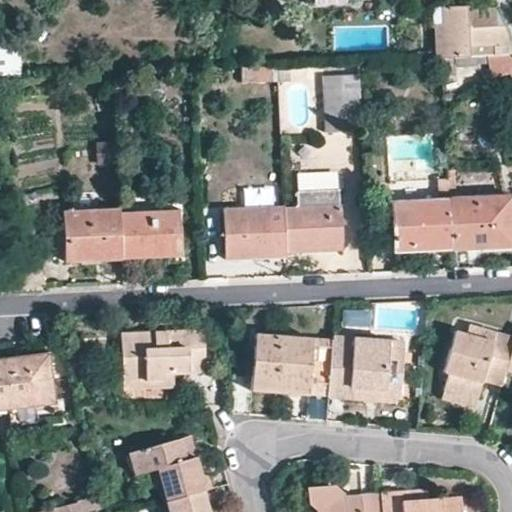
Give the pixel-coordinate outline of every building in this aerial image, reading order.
[(444,28),(438,29),(436,29),(438,59),(444,59),(457,58),(481,57),(487,57),(501,56),(500,44),(511,43),(499,13),(485,14),(483,12),(444,13),(444,28)] [(0,49),(0,78),(16,78),(14,49),(0,49)] [(457,58),(444,59),(445,83),(458,83),(457,58)] [(289,66),(290,82),(302,81),(301,65),(289,66)] [(281,82),(281,66),(252,67),(252,83),(281,82)] [(367,134),(364,75),(334,77),(336,135),(367,134)] [(343,189),(286,191),(287,208),(289,255),(305,254),(305,252),(345,251),(343,189)] [(511,196),(451,198),(453,250),(511,247),(511,196)] [(453,250),(451,198),(394,201),(396,252),(453,250)] [(289,255),(287,208),(223,210),(225,262),(289,260),(289,255)] [(120,215),(120,210),(63,213),(66,264),(122,262),(120,215)] [(120,215),(122,262),(184,259),(182,212),(120,215)] [(45,284),(34,247),(12,254),(21,288),(22,291),(45,284)] [(506,373),(511,351),(511,326),(494,321),(489,334),(456,324),(453,335),(464,338),(458,355),(448,352),(442,372),(447,374),(442,391),(463,398),(465,393),(478,396),(482,383),(501,388),(506,373)] [(162,374),(173,374),(204,373),(201,332),(121,335),(123,382),(162,381),(162,374)] [(255,334),(253,352),(261,353),(258,387),(329,391),(331,340),(255,334)] [(403,340),(332,335),(331,340),(329,391),(328,398),(351,400),(351,391),(368,393),(369,388),(381,389),(381,394),(397,395),(399,395),(403,340)] [(464,338),(453,335),(448,352),(458,355),(464,338)] [(0,357),(0,408),(52,402),(46,352),(0,357)] [(250,393),(328,398),(329,391),(258,387),(261,353),(253,352),(250,393)] [(162,381),(123,382),(123,390),(174,389),(173,374),(162,374),(162,381)] [(397,403),(397,395),(381,394),(381,389),(369,388),(368,393),(351,391),(351,400),(397,403)] [(463,398),(442,391),(439,399),(475,408),(478,396),(465,393),(463,398)] [(190,436),(180,439),(186,460),(196,458),(190,436)] [(158,468),(167,502),(205,492),(196,458),(186,460),(180,439),(130,452),(136,474),(158,468)] [(380,511),(379,494),(357,496),(358,505),(339,508),(339,497),(339,494),(330,488),(303,490),(305,506),(313,511),(312,511),(380,511)] [(398,491),(379,492),(379,494),(380,511),(459,511),(458,495),(399,501),(398,491)] [(167,502),(170,511),(206,511),(206,510),(210,509),(205,492),(167,502)] [(102,511),(98,495),(76,500),(76,501),(31,511),(102,511)] [(357,496),(339,497),(339,508),(358,505),(357,496)]
